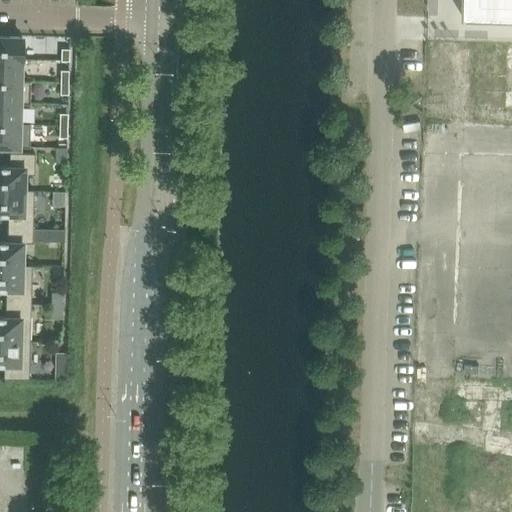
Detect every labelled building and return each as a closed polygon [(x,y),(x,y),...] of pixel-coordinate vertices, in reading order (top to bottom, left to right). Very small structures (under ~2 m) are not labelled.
[(511,0),(465,0),(465,17),(511,18),(511,0)] [(23,36),(0,35),(0,58),(22,59),(23,36)] [(62,48),(61,60),(69,60),(70,48),(62,48)] [(22,60),(22,59),(0,58),(0,79),(31,81),(31,80),(21,79),(21,60),(22,60)] [(69,70),(61,69),(61,81),(69,82),(69,70)] [(0,101),(30,102),(31,81),(0,79),(0,101)] [(61,81),(61,94),(69,94),(69,82),(61,81)] [(30,103),(30,102),(0,101),(0,123),(20,124),(20,103),(30,103)] [(68,113),(60,113),(60,125),(68,125),(68,113)] [(0,123),(0,145),(30,147),(31,124),(20,124),(0,123)] [(60,125),(59,137),(68,137),(68,125),(60,125)] [(0,189),(34,190),(34,189),(24,189),(25,173),(35,173),(35,152),(10,152),(10,166),(0,165),(0,189)] [(33,228),(34,190),(0,189),(0,212),(9,213),(8,227),(33,228)] [(33,242),(33,240),(33,228),(8,227),(8,241),(0,240),(0,264),(32,265),(32,264),(22,264),(23,242),(33,242)] [(65,229),(33,228),(33,240),(65,241),(65,229)] [(32,303),(32,265),(0,264),(0,288),(7,288),(6,302),(32,303)] [(0,339),(31,340),(32,303),(6,302),(6,316),(0,315),(0,339)] [(30,379),(31,340),(0,339),(0,363),(5,364),(4,378),(30,379)]
